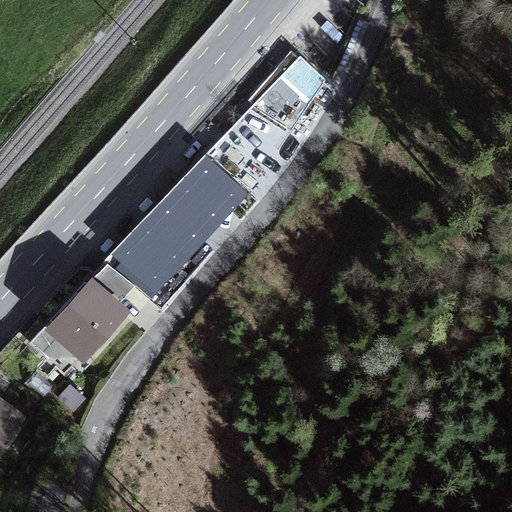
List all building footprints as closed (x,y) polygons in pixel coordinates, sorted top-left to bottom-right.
[(259,109),(110,264),(150,300),(249,191),(322,81),(291,50),(249,99),(259,109)] [(90,284),(53,326),(84,353),(122,310),(132,319),(150,300),(110,264),(90,284)] [(71,385),(60,396),(73,409),(84,398),(71,385)] [(0,446),(23,416),(0,399),(0,446)] [(44,468),(32,492),(45,499),(57,475),(44,468)]
